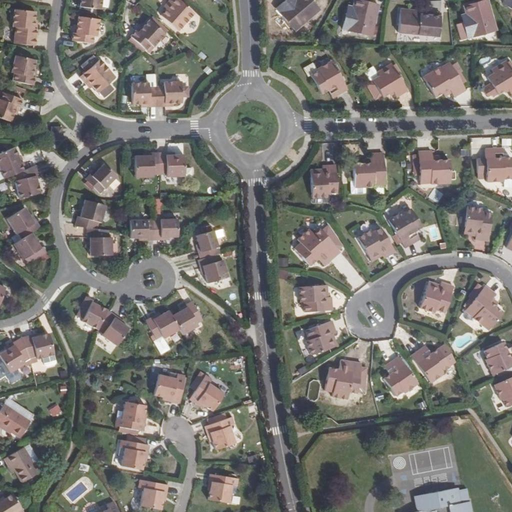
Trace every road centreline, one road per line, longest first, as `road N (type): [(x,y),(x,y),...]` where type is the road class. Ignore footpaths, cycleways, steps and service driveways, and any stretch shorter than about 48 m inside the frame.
road 1 (tertiary): [(253,162),(265,339),(296,511)]
road 2 (unclassified): [(288,126),(511,122)]
road 3 (residential): [(62,266),(55,201),(63,177),(94,145),(136,129)]
road 4 (residential): [(57,0),(53,63),(65,92),(96,118),(136,129)]
road 5 (unclassified): [(370,314),(400,274),(435,262),(486,264),(511,285)]
